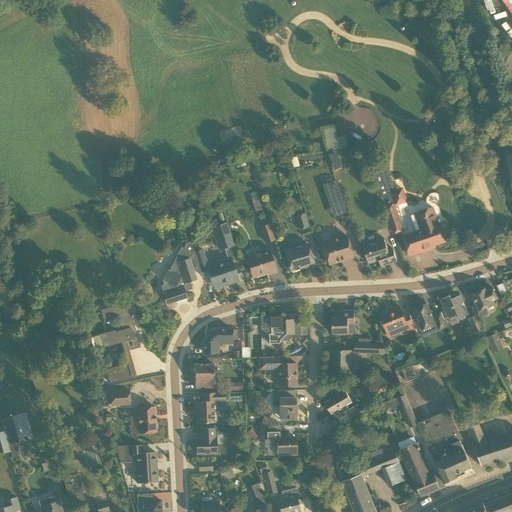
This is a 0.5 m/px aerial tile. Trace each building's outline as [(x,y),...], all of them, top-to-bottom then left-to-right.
[(336,137),(325,139),(327,151),(348,146),(346,136),(345,135),(336,137)] [(392,181),(389,174),(385,162),(372,167),(378,186),(392,181)] [(336,184),(327,187),(333,204),(342,201),(336,184)] [(406,201),(401,188),(395,190),(395,191),(382,196),(385,206),(384,207),(393,234),(404,230),(395,204),(406,201)] [(260,203),(253,205),(255,211),(262,209),(260,203)] [(404,236),(410,256),(424,251),(425,250),(425,249),(425,248),(447,240),(442,223),(438,224),(433,207),(416,213),(421,230),(404,236)] [(298,229),(308,226),(304,213),(294,216),(298,229)] [(210,275),(213,286),(227,282),(228,284),(238,280),(232,262),(239,260),(227,223),(212,227),(220,250),(224,248),(227,258),(216,262),(216,264),(208,267),(202,249),(194,252),(203,278),(210,275)] [(275,240),(269,223),(259,226),(265,243),(275,240)] [(339,258),(352,255),(346,235),(322,242),(329,264),(340,261),(339,258)] [(381,259),(384,265),(397,261),(393,248),(388,250),(384,238),(367,244),(369,247),(364,248),(369,263),(381,259)] [(186,243),(183,248),(185,249),(187,254),(194,252),(190,242),(186,243)] [(291,271),(303,267),(307,266),(307,264),(313,262),(307,243),(284,250),(291,271)] [(253,277),(275,269),(268,247),(260,250),(261,253),(246,258),(253,277)] [(188,298),(185,291),(185,289),(188,288),(189,286),(188,282),(197,279),(190,258),(178,262),(178,263),(172,265),(170,270),(168,269),(162,280),(164,281),(161,287),(163,293),(162,293),(166,305),(188,298)] [(489,312),(486,307),(493,304),(492,302),(498,299),(493,287),(487,290),(486,288),(472,295),(478,310),(477,310),(480,316),(482,317),(488,314),(489,312)] [(451,298),(450,296),(450,295),(441,299),(448,317),(457,313),(459,318),(469,314),(461,295),(451,298)] [(126,358),(131,357),(129,350),(140,347),(127,302),(100,310),(103,319),(119,315),(123,329),(115,332),(115,330),(89,337),(93,348),(102,345),(103,347),(122,342),(126,358)] [(447,327),(441,312),(432,316),(427,303),(413,309),(422,330),(437,324),(439,330),(447,327)] [(10,304),(3,305),(6,317),(13,315),(10,304)] [(381,322),(383,327),(385,327),(389,336),(408,328),(409,332),(416,330),(409,313),(403,315),(399,306),(392,309),(393,311),(381,315),(383,320),(381,322)] [(333,334),(349,333),(348,324),(355,323),(354,310),(344,310),(344,311),(340,311),(340,310),(339,310),(340,317),(332,317),(333,334)] [(280,316),(261,317),(262,330),(268,334),(269,343),(279,343),(281,341),(280,340),(286,334),(292,333),(292,336),(300,336),(300,314),(292,314),(292,319),(285,319),(285,315),(285,314),(284,313),(283,312),(282,312),(281,313),(280,313),(280,314),(280,315),(280,316)] [(476,315),(468,319),(475,333),(483,330),(476,315)] [(511,321),(510,318),(503,321),(506,329),(511,325),(511,321)] [(205,354),(219,354),(218,343),(233,343),(233,329),(215,330),(215,333),(212,333),(207,338),(207,341),(205,341),(205,354)] [(493,353),(503,349),(497,333),(486,337),(493,353)] [(358,343),(358,342),(355,342),(355,353),(388,353),(384,343),(358,343)] [(332,350),(332,351),(332,359),(334,359),(333,372),(332,372),(350,373),(351,351),(332,350)] [(438,368),(433,356),(436,355),(433,350),(427,353),(429,357),(423,359),(429,372),(438,368)] [(281,364),(281,356),(259,357),(259,369),(277,369),(277,386),(297,385),(296,363),(281,364)] [(132,376),(131,376),(128,363),(106,369),(109,383),(132,376)] [(195,388),(203,388),(213,388),(213,374),(213,364),(194,364),(194,375),(195,375),(195,388)] [(407,381),(417,377),(412,365),(402,369),(407,381)] [(229,382),(229,386),(229,390),(242,390),(242,382),(229,382)] [(350,419),(361,413),(356,405),(349,409),(347,405),(352,402),(345,390),(340,393),(335,384),(332,384),(331,400),(325,403),(331,414),(333,413),(335,417),(345,412),(350,419)] [(108,389),(99,390),(100,397),(109,397),(108,389)] [(110,391),(111,405),(130,404),(129,390),(110,391)] [(297,419),(296,404),(294,404),(294,390),(272,391),(273,405),(279,405),(280,420),(297,419)] [(216,422),(216,401),(225,401),(225,392),(215,392),(202,393),(202,401),(195,401),(195,414),(198,414),(198,423),(216,422)] [(418,424),(405,394),(381,403),(384,410),(399,404),(410,428),(418,424)] [(137,408),(139,433),(156,432),(155,407),(137,408)] [(93,409),(82,412),(87,431),(99,428),(93,409)] [(452,444),(461,440),(462,440),(449,410),(418,423),(444,482),(457,477),(448,457),(456,453),(452,444)] [(511,435),(501,439),(487,443),(479,424),(468,427),(475,447),(481,466),(511,456),(511,435)] [(197,454),(217,454),(217,453),(225,453),(225,446),(223,444),(222,434),(223,434),(222,427),(214,428),(214,427),(201,428),(201,436),(203,436),(203,438),(196,438),(197,454)] [(4,430),(12,458),(20,456),(17,443),(15,443),(11,428),(4,430)] [(252,428),(247,433),(254,439),(259,434),(252,428)] [(277,446),(277,455),(296,454),(295,437),(282,438),(281,431),(264,431),(265,446),(277,446)] [(440,488),(437,479),(434,472),(430,474),(421,453),(423,451),(424,450),(420,440),(400,449),(415,482),(421,496),(440,488)] [(464,470),(472,467),(461,440),(452,444),(456,453),(448,457),(457,477),(466,473),(464,470)] [(157,481),(157,480),(156,469),(155,469),(155,463),(156,463),(155,452),(142,453),(141,445),(114,446),(119,463),(136,462),(137,482),(157,481)] [(406,479),(399,461),(396,452),(358,467),(361,473),(342,481),(355,511),(377,511),(362,476),(384,468),(391,485),(406,479)] [(199,471),(212,470),(212,462),(198,462),(199,471)] [(231,470),(219,474),(221,481),(234,477),(231,470)] [(277,492),(271,471),(263,473),(263,474),(258,475),(261,482),(264,480),(268,495),(277,492)] [(70,504),(84,500),(76,474),(63,478),(70,504)] [(251,507),(252,511),(267,511),(265,503),(262,492),(258,483),(251,486),(255,494),(257,506),(251,507)] [(137,502),(145,502),(145,511),(160,511),(160,500),(154,501),(153,494),(153,493),(137,494),(137,495),(137,502)] [(511,511),(511,493),(484,504),(463,511),(511,511)] [(300,501),(298,494),(283,498),(282,495),(277,497),(280,511),(298,511),(299,511),(297,502),(300,501)] [(62,511),(59,501),(56,501),(55,496),(38,500),(41,511),(42,511),(45,511),(44,511),(62,511)] [(6,507),(0,508),(0,511),(12,511),(13,511),(20,510),(16,497),(4,500),(6,507)] [(212,501),(212,499),(210,497),(203,498),(201,499),(202,501),(201,501),(202,511),(201,511),(200,511),(220,511),(221,510),(220,510),(219,500),(212,501)] [(109,511),(107,503),(96,506),(98,511),(109,511)]
